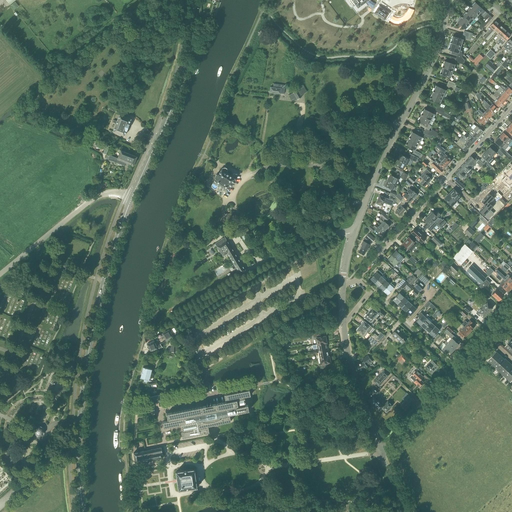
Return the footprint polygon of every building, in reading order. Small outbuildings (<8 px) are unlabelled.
[(401,0),(398,0),(394,8),(407,17),(413,8),(401,0)] [(470,7),(469,7),(470,8),(477,14),(480,16),(482,15),(483,15),(485,12),(475,2),(473,5),(472,4),(470,7)] [(465,12),(473,19),(475,17),(476,17),(478,15),(477,14),(470,8),(466,12),(465,12)] [(473,19),(465,12),(466,13),(462,17),(469,24),(471,22),(471,21),(473,19)] [(482,15),(481,15),(484,18),(482,19),(484,21),(489,16),(486,12),(483,15),(482,15)] [(469,24),(462,17),(461,16),(461,17),(458,20),(459,20),(457,22),(465,29),(467,27),(467,26),(469,24)] [(489,16),(484,21),(484,22),(486,24),(492,18),(489,16)] [(499,24),(495,20),(490,26),(492,28),(484,37),(485,39),(491,32),(499,24)] [(498,33),(503,28),(499,24),(491,32),(485,39),(487,41),(492,36),(491,36),(496,31),(498,33)] [(496,43),(506,31),(503,28),(498,33),(495,36),(497,38),(494,41),(496,43)] [(506,31),(496,43),(498,45),(500,42),(502,44),(511,35),(506,31)] [(450,43),(460,46),(461,42),(461,43),(462,39),(452,36),(452,39),(451,39),(450,42),(450,43)] [(511,44),(511,36),(503,46),(506,49),(505,50),(506,51),(511,44)] [(456,58),(461,60),(462,54),(461,52),(462,51),(459,50),(459,49),(460,46),(450,43),(450,45),(449,45),(448,49),(448,50),(453,51),(452,54),(457,55),(456,58)] [(479,54),(472,62),(476,66),(483,57),(479,54)] [(442,68),(452,71),(453,67),(454,64),(445,61),(444,63),(443,63),(442,67),(442,68)] [(489,61),(485,66),(492,72),(497,68),(489,61)] [(452,71),(442,68),(442,70),(441,70),(440,73),(440,74),(450,77),(451,74),(452,71)] [(270,92),(280,94),(280,93),(284,94),(285,85),(274,84),(273,87),(271,87),(270,92)] [(502,85),(500,87),(510,96),(511,93),(511,90),(508,86),(506,88),(504,87),(502,85)] [(447,94),(444,93),(445,90),(436,86),(435,88),(434,88),(433,91),(432,92),(433,92),(440,95),(442,96),(445,98),(447,94)] [(304,87),(298,90),(294,93),(298,99),(302,97),(301,96),(307,92),(304,87)] [(500,87),(497,91),(506,99),(510,96),(500,87)] [(506,99),(497,91),(493,95),(503,103),(506,99)] [(440,99),(442,96),(440,95),(433,92),(432,94),(431,94),(430,97),(429,98),(439,103),(441,100),(440,99)] [(493,95),(491,94),(489,96),(495,100),(493,102),(499,107),(503,103),(493,95)] [(483,103),(494,113),(498,109),(492,103),(490,106),(484,100),(483,101),(484,102),(483,103)] [(485,111),(491,117),(494,113),(483,103),(482,104),(487,109),(485,111)] [(436,108),(435,111),(440,114),(450,119),(451,116),(444,112),(436,108)] [(420,115),(421,115),(430,120),(432,117),(434,114),(424,109),(423,111),(421,114),(420,115)] [(491,117),(485,111),(483,113),(478,109),(477,111),(487,121),(491,117)] [(479,123),(481,122),(484,124),(487,121),(477,111),(475,113),(480,117),(478,119),(477,121),(479,123)] [(125,136),(127,129),(131,119),(120,114),(117,121),(114,120),(113,122),(116,124),(113,131),(125,136)] [(430,120),(421,115),(420,118),(419,117),(418,121),(418,120),(417,121),(418,121),(421,123),(420,124),(421,125),(429,130),(431,126),(428,125),(429,123),(428,123),(430,120)] [(474,124),(471,128),(473,130),(479,136),(483,132),(479,128),(476,126),(474,124)] [(471,134),(476,139),(479,136),(473,130),(471,128),(469,126),(467,129),(470,132),(469,133),(471,134)] [(426,129),(424,132),(432,135),(436,138),(439,133),(431,129),(430,131),(426,129)] [(409,138),(418,143),(419,140),(420,140),(421,137),(412,132),(411,135),(410,134),(409,137),(408,138),(409,138)] [(466,132),(463,136),(472,144),(476,139),(471,134),(470,134),(469,135),(466,132)] [(508,145),(511,141),(511,140),(503,132),(499,137),(506,143),(508,145)] [(446,137),(443,134),(437,143),(441,145),(446,137)] [(463,136),(463,135),(460,139),(464,142),(469,147),(472,144),(463,136)] [(499,137),(495,142),(501,147),(504,150),(508,145),(506,143),(499,137)] [(418,143),(409,138),(408,141),(407,140),(405,144),(406,145),(415,150),(416,146),(418,143)] [(469,147),(464,142),(460,139),(456,143),(465,152),(469,147)] [(96,147),(105,150),(104,153),(106,154),(110,146),(99,141),(96,147)] [(486,152),(492,157),(496,153),(490,147),(486,152)] [(501,147),(499,149),(504,154),(508,158),(511,156),(504,150),(501,147)] [(126,162),(132,165),(134,165),(137,157),(121,150),(118,158),(110,155),(108,159),(124,166),(126,162)] [(441,150),(438,153),(441,156),(438,159),(441,162),(446,166),(452,160),(447,156),(441,150)] [(492,157),(486,152),(482,156),(490,164),(494,159),(492,157)] [(400,154),(397,160),(406,164),(408,165),(411,159),(416,162),(418,158),(410,154),(408,158),(400,154)] [(465,162),(471,169),(475,165),(474,164),(478,160),(474,156),(472,157),(471,156),(465,162)] [(484,164),(479,159),(476,162),(482,167),(484,164)] [(406,164),(397,160),(394,165),(397,167),(395,171),(400,174),(401,174),(407,177),(408,174),(402,171),(406,164)] [(446,166),(441,162),(440,164),(435,160),(434,162),(438,165),(440,167),(443,170),(446,166)] [(438,165),(434,162),(431,165),(440,173),(443,170),(440,167),(438,165)] [(465,162),(460,168),(466,173),(467,175),(466,176),(468,178),(470,175),(470,174),(469,173),(472,170),(471,169),(465,162)] [(511,164),(510,163),(501,173),(506,179),(503,182),(508,187),(511,183),(511,164)] [(219,186),(227,191),(235,179),(226,173),(228,171),(227,168),(225,167),(223,168),(221,170),(219,174),(216,174),(215,176),(216,178),(213,182),(213,183),(212,185),(212,187),(215,188),(217,188),(218,187),(219,186)] [(466,173),(460,168),(455,173),(461,178),(466,173)] [(426,169),(420,176),(421,176),(428,183),(432,179),(430,178),(433,175),(426,169)] [(390,174),(387,180),(395,184),(400,174),(395,171),(393,176),(390,174)] [(428,183),(421,176),(420,177),(421,179),(418,182),(424,187),(428,183)] [(383,181),(380,186),(383,189),(386,187),(393,190),(395,184),(387,180),(386,183),(383,181)] [(464,187),(457,180),(454,182),(462,189),(464,187)] [(418,195),(412,189),(410,188),(406,192),(414,199),(418,195)] [(461,197),(453,189),(449,194),(455,199),(457,201),(461,197)] [(485,203),(479,209),(488,217),(493,212),(489,208),(492,204),(489,201),(494,196),(489,191),(481,199),(485,203)] [(410,203),(414,199),(406,192),(402,196),(410,203)] [(455,199),(449,194),(444,198),(452,206),(457,201),(455,199)] [(379,195),(376,203),(382,205),(383,203),(392,206),(394,201),(379,195)] [(400,204),(399,204),(397,207),(399,209),(397,210),(395,212),(400,216),(406,209),(400,204)] [(428,215),(437,224),(441,228),(447,222),(443,219),(442,220),(441,219),(440,219),(438,217),(441,214),(438,211),(435,214),(432,211),(428,215)] [(380,225),(386,230),(390,226),(385,222),(389,218),(383,213),(380,215),(382,217),(379,220),(382,222),(380,225)] [(437,224),(428,215),(424,220),(427,222),(425,225),(428,228),(431,231),(433,228),(437,224)] [(478,223),(475,220),(469,225),(473,228),(478,223)] [(386,230),(380,225),(378,227),(375,224),(373,227),(370,225),(367,227),(372,232),(374,229),(378,232),(379,231),(382,234),(386,230)] [(475,232),(469,227),(465,232),(470,237),(475,232)] [(415,229),(411,233),(416,238),(419,241),(422,243),(427,238),(420,231),(419,232),(415,229)] [(246,233),(241,236),(246,244),(251,241),(246,233)] [(443,243),(435,235),(432,239),(439,246),(443,243)] [(364,239),(370,244),(373,242),(366,236),(364,239)] [(231,259),(237,256),(225,237),(215,243),(223,256),(228,253),(231,259)] [(412,243),(414,242),(409,237),(408,238),(407,238),(406,239),(406,240),(403,244),(408,249),(408,248),(411,251),(415,247),(414,247),(415,246),(412,243)] [(369,244),(363,240),(361,245),(362,245),(358,252),(364,255),(366,251),(367,252),(369,248),(368,247),(369,244)] [(472,242),(468,247),(472,251),(477,246),(472,242)] [(464,245),(452,258),(461,265),(466,260),(473,252),(464,245)] [(392,254),(399,261),(401,262),(405,258),(396,250),(392,254)] [(399,261),(392,254),(388,259),(397,267),(401,262),(399,261)] [(237,256),(231,259),(240,274),(245,270),(237,256)] [(409,259),(416,265),(419,263),(412,256),(409,259)] [(416,265),(409,259),(407,262),(414,268),(416,265)] [(508,271),(510,268),(504,263),(502,265),(508,271)] [(451,264),(446,268),(454,274),(458,271),(455,268),(451,264)] [(466,270),(481,284),(486,279),(471,265),(466,270)] [(377,272),(371,279),(375,282),(381,276),(383,274),(379,270),(377,272)] [(497,270),(495,272),(498,274),(502,278),(504,280),(505,281),(511,287),(511,278),(510,277),(507,275),(505,277),(497,270)] [(411,285),(417,278),(412,274),(406,280),(411,285)] [(422,274),(414,282),(416,284),(414,286),(420,291),(426,285),(425,284),(429,280),(422,274)] [(379,287),(385,280),(381,276),(375,282),(379,287)] [(398,283),(395,286),(398,289),(401,286),(405,281),(403,279),(398,284),(398,283)] [(486,279),(479,286),(483,290),(488,284),(489,282),(486,279)] [(383,290),(389,284),(385,280),(379,287),(383,290)] [(511,287),(505,281),(504,280),(499,284),(507,292),(510,289),(511,287)] [(389,284),(383,290),(387,294),(387,295),(395,287),(390,283),(389,284)] [(497,289),(492,294),(498,300),(499,300),(500,300),(500,298),(503,295),(497,289)] [(483,290),(479,295),(485,300),(489,296),(483,290)] [(397,303),(404,297),(399,293),(393,300),(394,300),(397,303)] [(404,297),(397,303),(402,307),(408,301),(409,299),(407,298),(406,299),(404,297)] [(413,303),(409,299),(408,301),(402,307),(406,311),(412,304),(413,303)] [(479,305),(487,312),(488,312),(490,311),(489,310),(491,308),(483,300),(479,305)] [(487,312),(479,305),(475,302),(472,305),(473,305),(472,307),(483,317),(485,315),(487,314),(487,313),(487,312)] [(412,304),(406,311),(410,315),(410,316),(417,307),(413,303),(412,304)] [(368,312),(378,320),(381,315),(384,317),(386,314),(380,310),(378,312),(372,307),(368,312)] [(378,320),(368,312),(364,317),(366,319),(365,321),(370,326),(372,328),(374,325),(378,320)] [(423,314),(421,312),(417,316),(419,318),(416,321),(416,322),(417,321),(421,325),(427,318),(423,314)] [(427,318),(421,325),(425,329),(432,321),(428,317),(427,318)] [(370,326),(365,321),(364,320),(360,325),(366,330),(368,332),(372,328),(370,326)] [(465,320),(461,324),(464,326),(463,327),(469,333),(473,328),(472,327),(473,325),(474,324),(471,321),(470,322),(468,323),(465,320)] [(435,323),(432,321),(425,329),(429,332),(435,326),(433,324),(435,323)] [(366,330),(360,325),(356,330),(364,337),(368,332),(366,330)] [(435,326),(429,332),(433,336),(441,329),(436,325),(435,326)] [(469,333),(463,327),(459,331),(460,332),(459,334),(462,337),(464,335),(465,337),(469,333)] [(397,328),(392,334),(402,343),(407,338),(405,336),(405,335),(397,328)] [(162,333),(162,334),(165,340),(172,336),(169,329),(162,333)] [(452,338),(448,342),(455,349),(459,345),(455,341),(457,339),(447,329),(444,331),(452,338)] [(317,344),(326,342),(326,340),(326,339),(326,337),(325,337),(325,336),(319,337),(319,335),(321,335),(320,330),(314,331),(314,334),(312,334),(313,339),(316,338),(317,344)] [(389,331),(380,340),(384,345),(389,340),(386,338),(391,333),(389,331)] [(378,340),(372,335),(368,340),(371,341),(365,348),(368,351),(374,344),(374,345),(378,340)] [(157,336),(153,339),(154,341),(147,344),(150,352),(158,348),(154,341),(158,338),(157,336)] [(507,341),(502,346),(511,354),(511,340),(510,339),(508,342),(507,341)] [(448,342),(446,341),(444,343),(446,345),(444,347),(442,349),(447,354),(449,352),(451,353),(455,349),(448,342)] [(319,351),(327,349),(326,345),(327,345),(326,342),(317,344),(313,345),(314,349),(318,348),(319,351)] [(316,356),(317,359),(320,358),(329,356),(329,354),(328,353),(327,349),(319,351),(320,354),(317,355),(316,356)] [(497,352),(489,361),(497,368),(497,369),(511,382),(511,380),(511,365),(505,359),(505,360),(497,352)] [(372,361),(368,355),(362,359),(364,362),(355,367),(357,372),(367,366),(367,365),(372,361)] [(329,356),(320,358),(321,364),(319,364),(320,369),(329,367),(328,363),(330,362),(331,361),(331,359),(330,359),(329,356)] [(425,368),(432,374),(439,366),(432,360),(425,368)] [(143,367),(140,378),(144,379),(143,382),(149,384),(149,386),(157,384),(157,380),(151,381),(149,380),(149,379),(152,369),(143,367)] [(389,375),(384,370),(374,381),(379,386),(389,375)] [(420,380),(423,377),(420,375),(416,370),(410,377),(414,381),(419,387),(423,382),(420,380)] [(370,398),(368,401),(379,411),(382,408),(386,413),(393,405),(388,400),(383,405),(373,397),(378,392),(373,388),(366,395),(370,398)] [(206,406),(203,406),(166,413),(167,419),(168,419),(169,420),(162,422),(163,427),(182,424),(182,425),(181,425),(183,431),(184,431),(184,432),(181,432),(182,438),(209,433),(208,427),(207,427),(207,426),(231,421),(230,416),(229,416),(228,414),(249,410),(248,405),(245,405),(245,404),(246,404),(245,398),(244,398),(243,397),(250,395),(249,390),(224,395),(225,400),(226,400),(227,401),(212,404),(212,406),(211,406),(210,403),(207,404),(207,407),(206,407),(206,406)] [(404,400),(409,405),(414,399),(409,395),(404,400)] [(35,427),(33,425),(31,427),(30,429),(31,431),(33,431),(35,435),(39,437),(43,435),(45,431),(43,427),(39,425),(35,427)] [(152,449),(154,459),(163,457),(162,451),(164,451),(163,447),(161,448),(161,447),(152,449)] [(142,451),(144,461),(154,459),(152,449),(142,451)] [(144,461),(142,451),(133,453),(135,462),(144,461)] [(179,490),(197,488),(195,469),(176,472),(179,490)]
